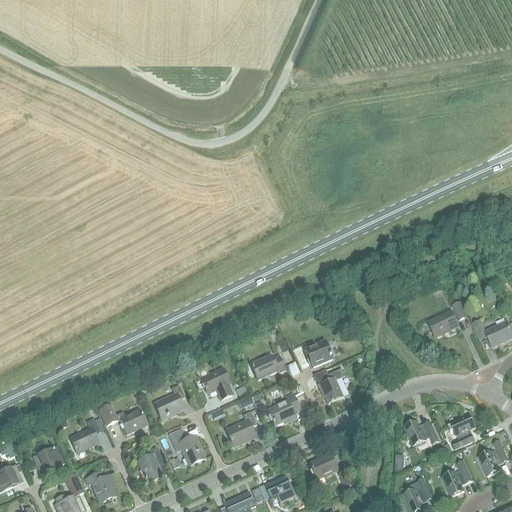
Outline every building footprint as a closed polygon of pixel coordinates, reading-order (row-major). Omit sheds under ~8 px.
[(459,322),(467,319),(460,305),(453,308),(459,322)] [(451,314),(429,324),(435,338),(458,328),(451,314)] [(472,326),(480,343),(487,339),(492,350),(511,340),(511,335),(507,324),(485,334),(480,323),(472,326)] [(324,343),(304,352),(313,370),(332,361),(324,343)] [(270,357),(250,367),(257,382),(277,373),(278,375),(285,372),(278,358),(272,361),(270,357)] [(288,374),(297,370),(293,359),(283,363),(288,374)] [(207,396),(216,392),(220,402),(232,397),(227,387),(229,386),(223,371),(200,381),(207,396)] [(321,394),(322,394),(328,406),(343,399),(340,393),(344,391),(341,385),(337,387),(335,383),(344,379),(340,371),(325,378),(328,383),(318,388),(321,394)] [(237,395),(244,392),(240,383),(233,386),(237,395)] [(173,397),(154,405),(161,421),(182,411),(178,402),(184,399),(178,387),(171,390),(173,397)] [(301,389),(294,387),(299,397),(304,394),(301,389)] [(258,396),(253,399),(256,405),(261,403),(258,396)] [(274,428),(288,422),(288,424),(295,421),(292,414),(300,411),(293,396),(285,399),(286,403),(267,412),(274,428)] [(139,412),(124,419),(122,414),(115,418),(110,406),(99,411),(106,427),(119,421),(126,437),(135,433),(134,431),(145,426),(139,412)] [(232,447),(246,441),(247,443),(254,439),(250,430),(256,427),(250,414),(242,417),(245,424),(225,433),(232,447)] [(475,443),(472,437),(471,437),(469,433),(475,430),(469,417),(451,425),(456,438),(457,438),(459,443),(453,446),(456,452),(475,443)] [(85,424),(89,431),(69,440),(76,455),(98,445),(93,436),(99,434),(93,420),(85,424)] [(426,442),(430,440),(433,446),(439,443),(430,425),(424,428),(420,430),(417,424),(405,429),(413,448),(426,442)] [(174,450),(180,448),(189,468),(204,461),(198,448),(199,447),(195,438),(186,442),(184,436),(170,442),(174,450)] [(492,454),(479,459),(487,478),(500,473),(497,466),(502,464),(503,465),(508,463),(500,444),(494,446),(496,452),(492,454)] [(63,466),(55,449),(32,460),(40,476),(63,466)] [(152,457),(137,463),(148,486),(162,479),(156,466),(163,463),(156,449),(150,452),(152,457)] [(321,462),(309,468),(316,482),(337,472),(330,457),(321,461),(321,462)] [(456,474),(443,480),(451,499),(464,493),(461,487),(466,485),(472,483),(463,464),(458,467),(461,473),(456,475),(456,474)] [(0,494),(12,489),(11,487),(16,484),(13,477),(18,474),(15,468),(15,467),(0,474),(0,494)] [(345,473),(339,476),(345,490),(351,487),(345,473)] [(88,487),(91,486),(100,506),(116,499),(110,485),(111,485),(108,478),(102,481),(100,475),(85,481),(88,487)] [(85,511),(79,497),(84,495),(76,476),(66,481),(74,499),(67,502),(65,497),(55,502),(57,506),(55,507),(56,511),(85,511)] [(285,477),(264,487),(270,501),(277,499),(280,506),(295,499),(285,477)] [(416,493),(416,492),(403,498),(409,511),(421,511),(424,511),(422,505),(426,503),(432,501),(424,482),(418,484),(421,491),(416,493)] [(258,492),(252,494),(255,500),(261,497),(258,492)] [(225,509),(220,511),(219,511),(250,511),(256,508),(249,494),(224,505),(225,509)]
